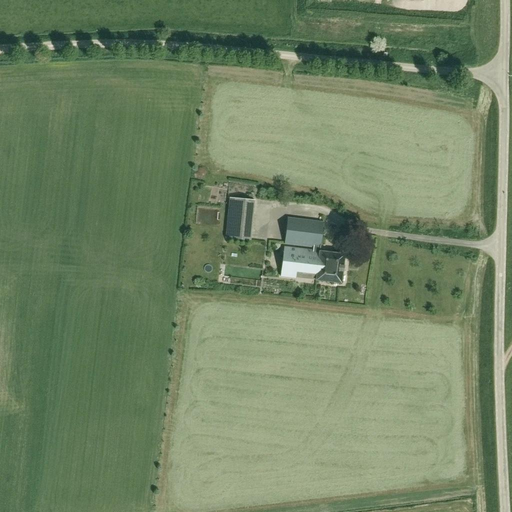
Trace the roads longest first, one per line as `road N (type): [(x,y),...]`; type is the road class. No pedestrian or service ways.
road 1 (unclassified): [(0,49),(132,43),(504,79)]
road 2 (tertiary): [(505,511),(498,364),(504,79)]
